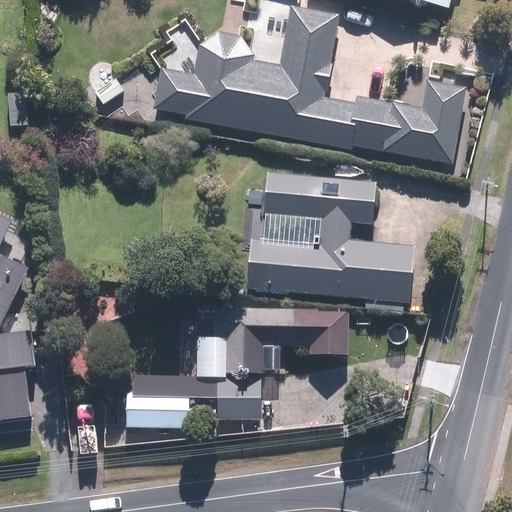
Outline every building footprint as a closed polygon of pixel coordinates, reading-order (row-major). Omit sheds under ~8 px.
[(411,0),(453,11),(456,0),(411,0)] [(355,149),(456,167),(470,91),(432,84),(427,112),(361,100),(359,107),(327,101),(329,94),(332,95),(337,68),(334,67),(343,19),(295,10),(284,68),(257,63),(257,57),(246,39),(223,35),(204,48),(199,77),(166,71),(158,112),(191,118),(191,121),(354,152),(355,149)] [(98,95),(106,107),(126,93),(118,81),(98,95)] [(1,99),(11,110),(23,101),(13,89),(1,99)] [(0,119),(0,120),(9,115),(0,101),(0,119)] [(249,250),(245,296),(404,308),(409,254),(344,249),(346,228),(366,229),(369,192),(263,183),(260,221),(321,226),(319,255),(249,250)] [(0,387),(1,387),(0,376),(0,366),(59,361),(56,329),(1,334),(32,271),(0,256),(16,223),(0,215),(0,387)] [(277,376),(278,352),(306,353),(306,363),(345,364),(346,322),(307,320),(307,317),(212,315),(211,344),(224,344),(223,380),(259,381),(259,376),(277,376)] [(4,370),(10,413),(39,410),(36,389),(34,366),(4,370)] [(131,430),(193,432),(194,397),(132,395),(131,430)] [(298,413),(299,423),(319,422),(318,412),(298,413)] [(211,423),(212,432),(229,431),(228,422),(211,423)]
